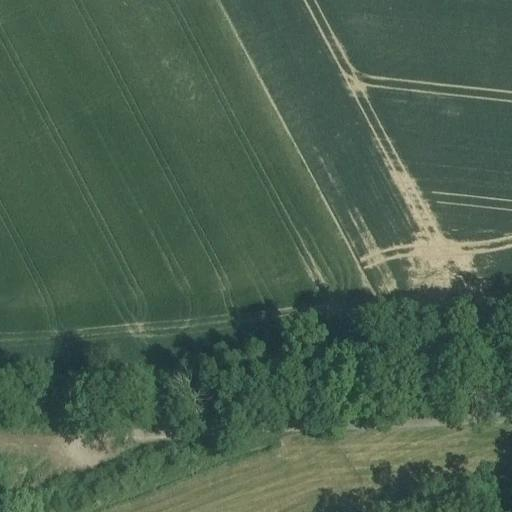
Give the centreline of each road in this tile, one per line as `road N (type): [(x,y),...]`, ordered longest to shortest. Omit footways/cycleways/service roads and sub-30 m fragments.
road 1 (unclassified): [(511,415),(215,430)]
road 2 (track): [(215,430),(0,440)]
